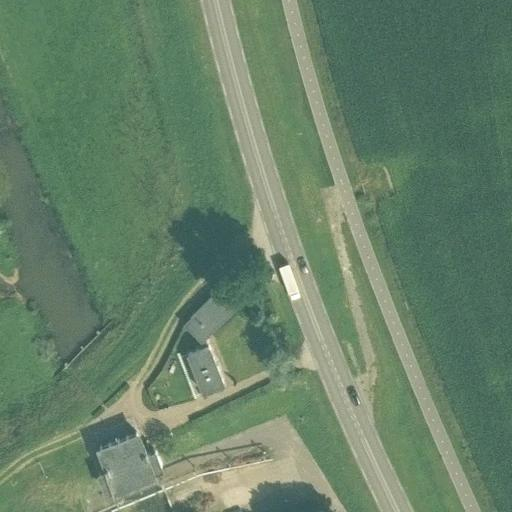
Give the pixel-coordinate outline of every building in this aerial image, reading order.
[(183,323),(201,341),(235,307),(218,289),(183,323)] [(223,382),(209,345),(189,352),(203,390),(223,382)] [(99,447),(108,468),(115,484),(117,488),(153,473),(152,470),(145,452),(136,431),(99,447)] [(156,447),(145,452),(152,470),(164,466),(156,447)] [(115,484),(108,468),(98,472),(105,489),(115,484)]
